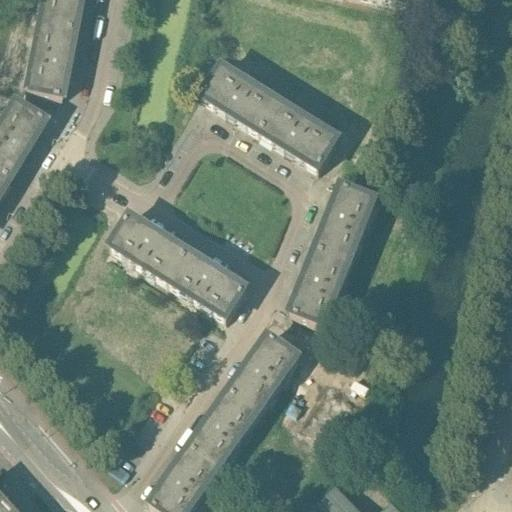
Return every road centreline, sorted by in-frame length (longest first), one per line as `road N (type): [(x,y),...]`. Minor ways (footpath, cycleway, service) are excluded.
road 1 (residential): [(273,290),(312,204),(199,128),(152,212)]
road 2 (residential): [(126,511),(273,290)]
road 3 (residential): [(64,149),(102,71),(115,0)]
road 4 (residential): [(483,509),(511,355)]
road 5 (residential): [(273,290),(152,212)]
road 6 (residential): [(0,260),(64,149)]
